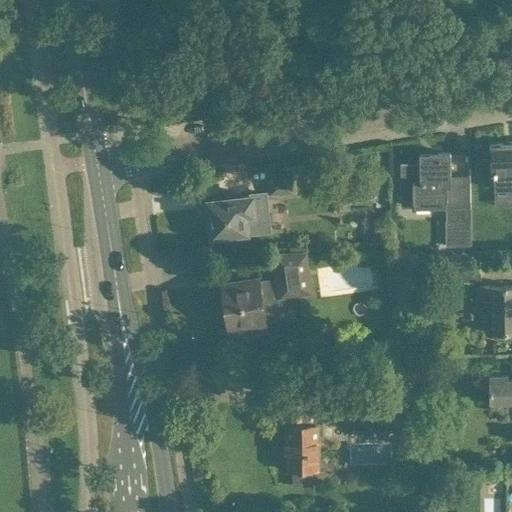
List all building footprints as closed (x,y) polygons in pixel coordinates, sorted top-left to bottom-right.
[(511,142),(489,144),(489,159),(493,159),(494,189),(511,188),(511,142)] [(419,163),(399,163),(399,165),(400,165),(401,187),(419,187),(419,201),(445,201),(445,187),(449,187),(449,180),(449,154),(436,154),(419,154),(419,158),(419,163)] [(268,180),(270,194),(294,191),(292,177),(268,180)] [(269,230),(265,194),(252,195),(252,196),(239,197),(224,198),(224,199),(208,201),(210,221),(209,225),(209,230),(211,232),(212,236),(269,230)] [(471,246),(470,221),(470,202),(453,202),(453,206),(448,206),(448,246),(471,246)] [(244,281),(222,284),(230,331),(260,326),(273,324),(280,323),(276,299),(278,299),(313,293),(306,251),(273,252),(277,275),(258,278),(257,275),(243,277),(244,281)] [(452,282),(481,281),(481,265),(452,266),(452,282)] [(494,335),(501,335),(511,334),(511,286),(477,288),(477,302),(494,301),(494,335)] [(318,485),(317,424),(317,390),(363,389),(363,370),(290,370),(290,425),(287,425),(287,469),(292,469),(292,485),(318,485)] [(429,371),(391,371),(391,386),(429,386),(429,371)] [(511,380),(509,381),(509,377),(490,377),(490,404),(511,403),(511,380)]
